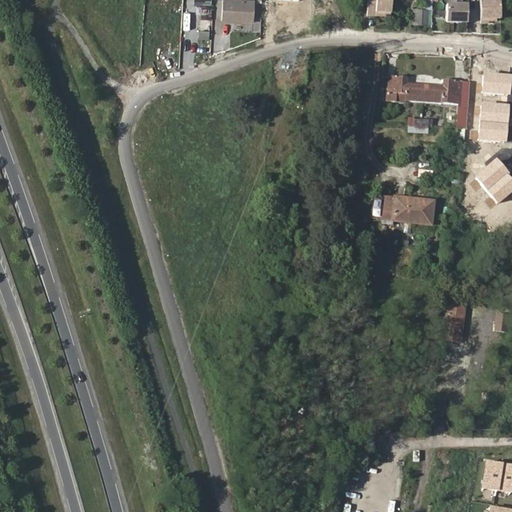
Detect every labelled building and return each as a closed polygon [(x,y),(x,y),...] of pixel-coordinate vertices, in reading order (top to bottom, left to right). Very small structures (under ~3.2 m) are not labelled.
[(247,0),(223,0),(223,20),(253,22),(255,0),(247,0)] [(391,0),(367,0),(367,15),(376,15),(376,12),(391,13),(391,0)] [(499,19),(499,1),(479,2),(480,23),(488,23),(487,20),(499,19)] [(467,22),(467,5),(446,5),(446,22),(467,22)] [(432,10),(417,9),(415,25),(422,25),(422,26),(431,27),(432,10)] [(509,77),(482,75),(481,96),(507,98),(509,77)] [(422,102),(423,83),(407,82),(407,77),(387,76),(387,91),(387,99),(422,102)] [(441,84),(423,83),(422,102),(457,104),(457,107),(467,108),(469,81),(442,80),(441,84)] [(508,108),(480,105),(478,122),(506,125),(508,108)] [(466,113),(458,112),(457,126),(466,127),(466,113)] [(504,144),(506,125),(478,122),(476,141),(504,144)] [(495,161),(474,178),(485,192),(506,176),(495,161)] [(511,182),(506,176),(485,192),(495,205),(511,191),(511,182)] [(420,202),(393,200),(381,198),(378,218),(391,220),(428,223),(430,201),(421,200),(420,202)] [(443,340),(461,343),(466,305),(448,303),(443,340)] [(484,332),(485,315),(470,314),(469,331),(484,332)] [(439,350),(438,365),(453,366),(454,351),(439,350)] [(469,397),(472,382),(458,380),(455,394),(469,397)] [(511,481),(511,466),(484,462),(478,490),(509,496),(511,481)] [(349,480),(355,481),(358,466),(352,466),(349,480)] [(289,509),(302,511),(303,496),(291,494),(289,509)]
